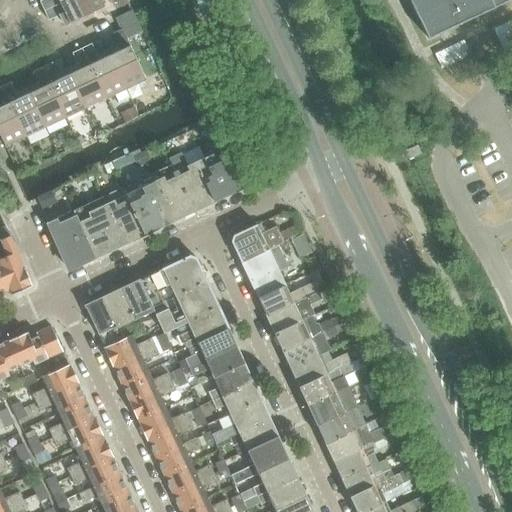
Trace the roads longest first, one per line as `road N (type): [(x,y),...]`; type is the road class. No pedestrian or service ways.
road 1 (tertiary): [(511,511),(342,163)]
road 2 (tertiary): [(325,172),(479,511)]
road 3 (residential): [(206,232),(338,511)]
road 4 (residential): [(59,297),(161,511)]
road 5 (tertiary): [(244,0),(325,172)]
road 6 (tertiary): [(342,163),(266,0)]
road 7 (residential): [(59,297),(206,232)]
road 8 (residential): [(206,232),(325,172)]
